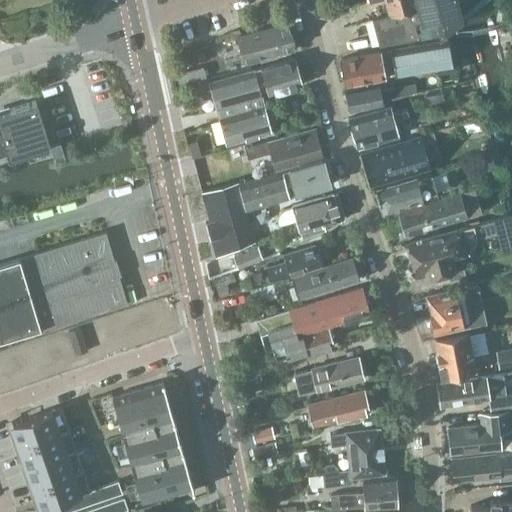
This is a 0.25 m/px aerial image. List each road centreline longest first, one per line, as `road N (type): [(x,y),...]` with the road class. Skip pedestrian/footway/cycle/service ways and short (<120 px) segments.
road 1 (residential): [(431,511),(421,382),(348,169),(302,0)]
road 2 (tertiary): [(203,336),(132,21)]
road 3 (residential): [(203,336),(0,405)]
road 4 (tertiary): [(239,511),(203,336)]
road 5 (unclassified): [(0,64),(132,21)]
